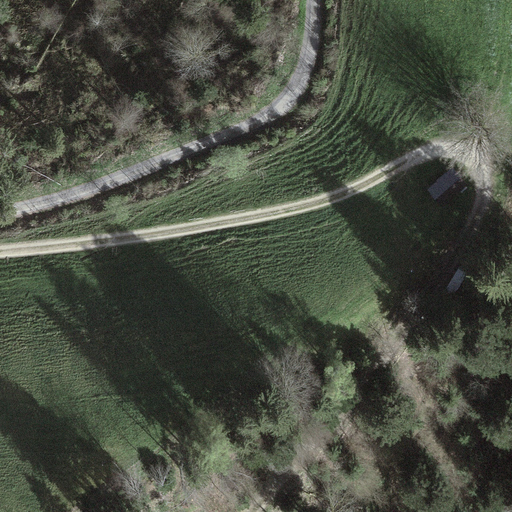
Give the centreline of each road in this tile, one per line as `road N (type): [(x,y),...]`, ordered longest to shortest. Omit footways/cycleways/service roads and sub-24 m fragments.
road 1 (track): [(0,249),(279,210),(440,154),(476,161),(485,181),(478,219),(373,373),(263,511)]
road 2 (track): [(0,209),(77,191),(272,111),(300,76),(311,0)]
